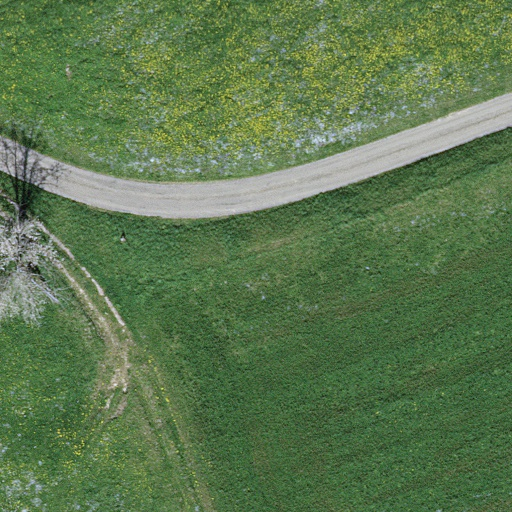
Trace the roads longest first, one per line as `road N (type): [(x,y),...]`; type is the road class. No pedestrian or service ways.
road 1 (unclassified): [(0,152),(113,194),(198,201),(296,183),(511,109)]
road 2 (track): [(0,204),(97,293),(117,371),(95,408),(63,420)]
